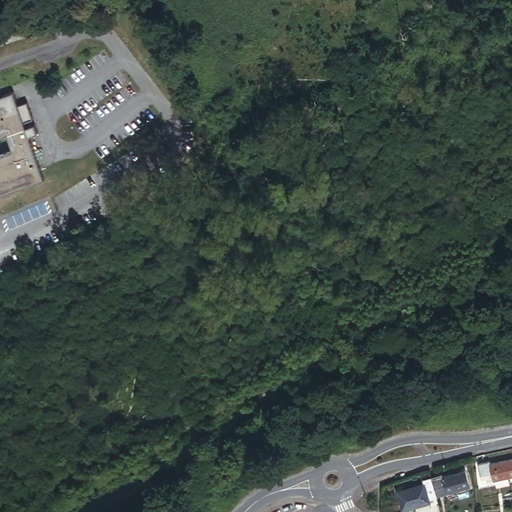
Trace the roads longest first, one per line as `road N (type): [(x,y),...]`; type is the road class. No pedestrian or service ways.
road 1 (tertiary): [(470,445),(411,442),(341,464)]
road 2 (tertiary): [(348,488),(380,469),(470,445)]
